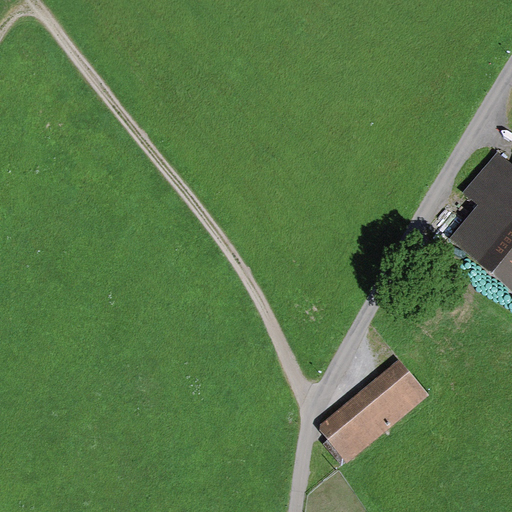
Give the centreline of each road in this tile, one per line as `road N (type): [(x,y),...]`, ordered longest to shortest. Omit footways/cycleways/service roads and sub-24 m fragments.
road 1 (residential): [(295,511),(305,446),(328,381),(511,68)]
road 2 (track): [(31,0),(220,236),(298,383),(319,402)]
